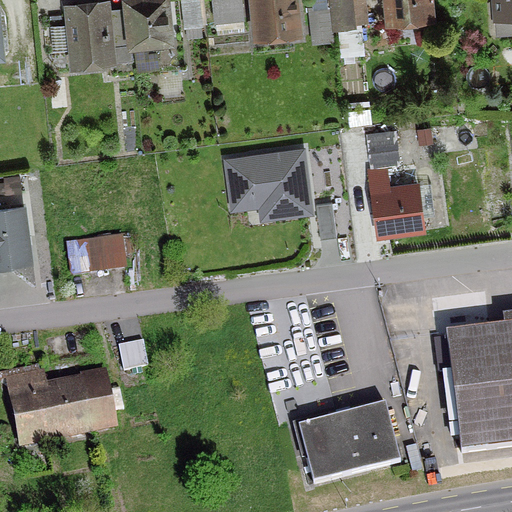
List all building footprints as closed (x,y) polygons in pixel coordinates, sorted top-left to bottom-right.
[(129,0),(124,1),(124,8),(128,44),(148,42),(151,46),(161,46),(164,41),(168,40),(163,0),(129,0)] [(199,25),(195,0),(178,0),(182,27),(199,25)] [(236,0),(211,0),(213,15),(238,12),(236,0)] [(292,0),(250,0),(254,35),(296,31),(292,0)] [(310,0),(311,8),(309,8),(313,37),(328,36),(323,0),(310,0)] [(328,0),(332,29),(351,27),(347,0),(328,0)] [(426,0),(384,0),(387,21),(428,17),(426,0)] [(511,0),(493,0),(496,33),(511,31),(511,0)] [(103,3),(66,7),(72,65),(95,63),(95,56),(109,55),(108,47),(128,45),(128,44),(124,8),(104,10),(103,3)] [(415,132),(417,150),(472,143),(470,125),(415,132)] [(301,153),(223,163),(230,213),(258,209),(259,220),(309,214),(301,153)] [(367,171),(376,235),(421,230),(415,185),(385,189),(382,169),(367,171)] [(0,264),(27,261),(20,207),(0,210),(0,264)] [(335,240),(331,209),(316,210),(320,242),(335,240)] [(119,239),(66,246),(70,276),(123,268),(119,239)] [(511,325),(444,334),(459,454),(511,447),(511,325)] [(41,372),(4,379),(16,444),(113,425),(105,383),(81,388),(81,385),(44,392),(41,372)] [(383,405),(296,428),(311,486),(398,463),(383,405)]
